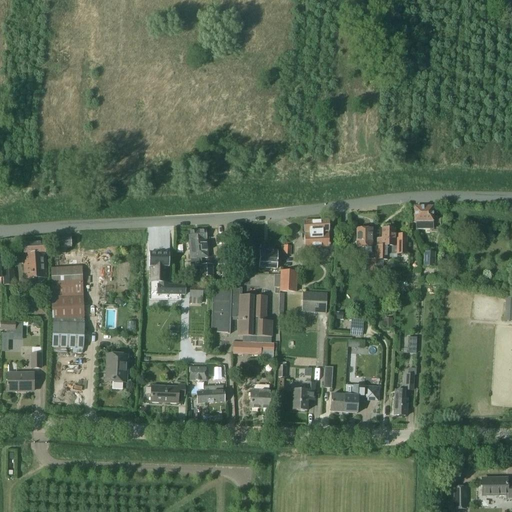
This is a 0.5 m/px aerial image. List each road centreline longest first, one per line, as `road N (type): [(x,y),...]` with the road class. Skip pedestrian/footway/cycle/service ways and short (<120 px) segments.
road 1 (tertiary): [(511,196),(421,196),(268,215),(0,231)]
road 2 (unclassified): [(0,420),(235,433),(511,434)]
road 3 (unknown): [(87,424),(87,271)]
